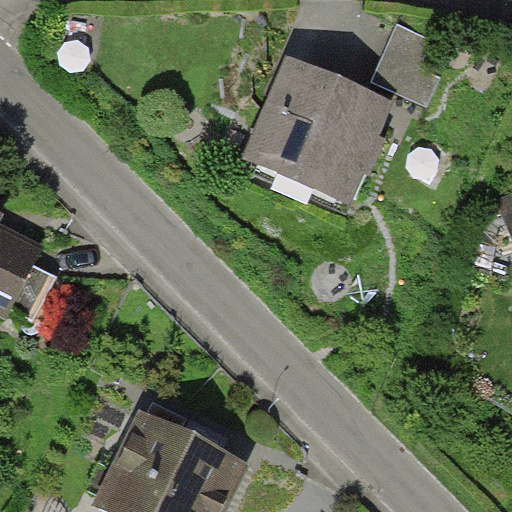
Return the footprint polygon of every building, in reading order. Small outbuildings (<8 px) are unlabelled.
[(401,21),(378,85),(436,106),(459,43),(401,21)] [(383,125),(274,76),(231,172),(340,220),(383,125)] [(511,202),(496,210),(511,245),(511,202)] [(11,225),(0,220),(0,330),(9,334),(13,325),(37,336),(60,285),(38,275),(46,257),(5,238),(11,225)] [(234,511),(252,475),(140,422),(97,511),(234,511)]
